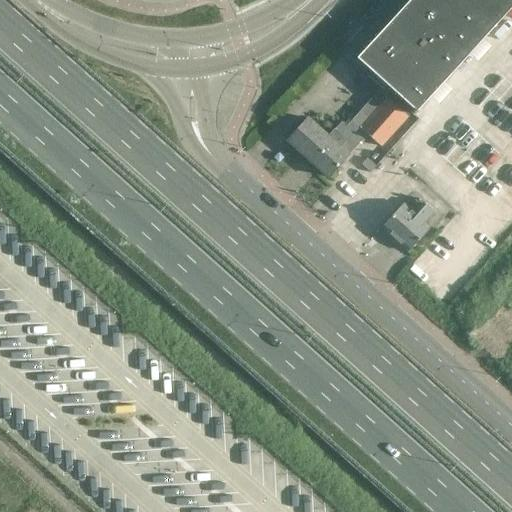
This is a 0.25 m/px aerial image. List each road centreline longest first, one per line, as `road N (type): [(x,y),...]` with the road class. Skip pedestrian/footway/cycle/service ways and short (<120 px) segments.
road 1 (trunk): [(511,483),(0,24)]
road 2 (trunk): [(0,88),(471,511)]
road 3 (unclassified): [(511,425),(207,152)]
road 4 (tertiary): [(45,8),(62,31),(100,52),(177,69)]
road 5 (tertiary): [(187,38),(130,34),(45,8)]
road 6 (tertiary): [(199,68),(243,58),(280,37),(305,3)]
road 7 (tertiary): [(305,3),(187,38)]
